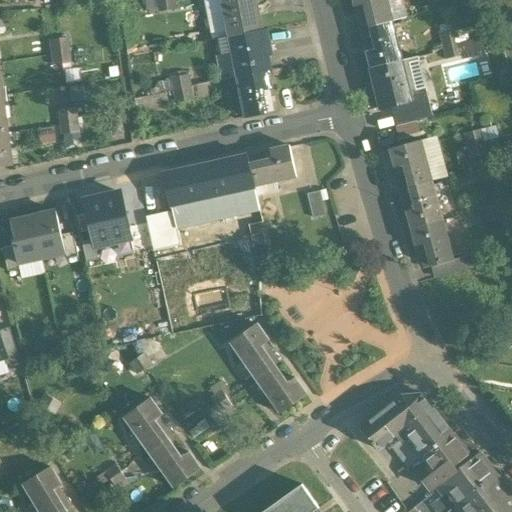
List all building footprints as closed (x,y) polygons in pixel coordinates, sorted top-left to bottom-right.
[(254,0),(222,0),(229,38),(252,34),(248,12),(256,9),(254,0)] [(352,0),(360,30),(370,28),(392,22),(386,0),(352,0)] [(392,22),(370,28),(376,51),(366,53),(370,70),(402,62),(392,22)] [(481,23),(457,29),(457,32),(441,36),(444,48),(460,44),(485,38),(481,23)] [(252,34),(229,38),(236,78),(269,72),(265,55),(256,57),(252,34)] [(66,40),(48,42),(51,66),(69,64),(66,40)] [(460,44),(444,48),(447,61),(463,57),(460,44)] [(402,62),(370,70),(375,88),(384,85),(390,108),(413,103),(402,62)] [(269,72),(236,78),(244,119),(267,115),(263,92),(272,90),(269,72)] [(189,76),(171,79),(173,92),(191,89),(189,76)] [(191,89),(173,92),(175,104),(193,101),(191,89)] [(1,106),(0,105),(0,167),(9,167),(1,106)] [(75,110),(58,111),(61,136),(78,134),(75,110)] [(416,122),(395,128),(397,138),(419,133),(416,122)] [(54,140),(53,127),(39,129),(41,142),(54,140)] [(481,131),(464,135),(467,147),(484,143),(481,131)] [(421,142),(389,151),(394,169),(403,167),(409,189),(432,183),(421,142)] [(484,143),(467,147),(470,159),(487,154),(484,143)] [(271,161),(249,166),(254,188),(296,179),(289,147),(269,151),(271,161)] [(227,171),(225,162),(205,166),(208,176),(208,175),(213,198),(254,189),(254,188),(249,166),(248,166),(248,167),(227,171)] [(208,176),(186,181),(184,171),(164,176),(172,208),(213,198),(208,175),(208,176)] [(432,183),(409,189),(415,211),(406,214),(411,231),(443,222),(432,183)] [(119,193),(84,201),(93,240),(95,248),(130,240),(119,193)] [(319,194),(308,197),(313,219),(324,216),(319,194)] [(500,205),(483,210),(486,220),(502,216),(500,205)] [(55,212),(32,217),(41,260),(65,255),(61,236),(55,212)] [(41,260),(32,217),(8,223),(13,247),(14,247),(18,265),(41,260)] [(443,222),(411,231),(415,248),(424,245),(430,267),(433,266),(453,262),(452,260),(443,222)] [(72,234),(61,236),(65,255),(66,259),(78,257),(72,234)] [(263,235),(250,238),(255,256),(267,253),(263,235)] [(95,248),(93,240),(81,243),(86,263),(98,260),(95,248)] [(14,247),(13,247),(2,249),(7,273),(19,270),(18,265),(14,247)] [(454,262),(433,266),(437,279),(470,270),(466,256),(452,260),(453,262),(454,262)] [(257,326),(230,345),(255,380),(273,367),(260,348),(268,342),(257,326)] [(9,329),(0,331),(0,339),(5,359),(4,359),(7,367),(19,363),(9,329)] [(151,366),(144,355),(136,360),(144,371),(151,366)] [(136,360),(129,365),(136,376),(144,371),(136,360)] [(273,367),(255,380),(279,415),(306,396),(295,380),(286,386),(273,367)] [(221,392),(210,399),(215,407),(226,400),(221,392)] [(45,396),(38,407),(46,411),(53,400),(45,396)] [(420,396),(401,398),(361,429),(375,450),(382,445),(385,448),(389,445),(407,469),(422,458),(451,436),(454,433),(433,405),(429,408),(420,396)] [(61,405),(53,400),(46,411),(54,416),(61,405)] [(150,400),(123,419),(148,454),(168,440),(155,422),(162,416),(150,400)] [(226,400),(215,407),(220,415),(231,407),(226,400)] [(451,436),(422,458),(433,473),(423,481),(430,491),(436,486),(437,488),(479,456),(478,454),(470,460),(451,436)] [(181,459),(168,440),(148,454),(173,489),(200,470),(189,454),(181,459)] [(479,456),(437,488),(443,496),(431,506),(435,511),(450,511),(454,510),(495,477),(479,456)] [(115,466),(104,473),(109,481),(120,474),(115,466)] [(51,469),(23,486),(38,511),(62,511),(65,511),(53,491),(61,486),(51,469)] [(120,474),(109,481),(114,489),(126,481),(120,474)] [(511,511),(511,497),(495,477),(454,510),(455,511),(511,511)] [(319,511),(301,486),(265,511),(319,511)] [(426,500),(410,511),(435,511),(431,506),(426,500)]
